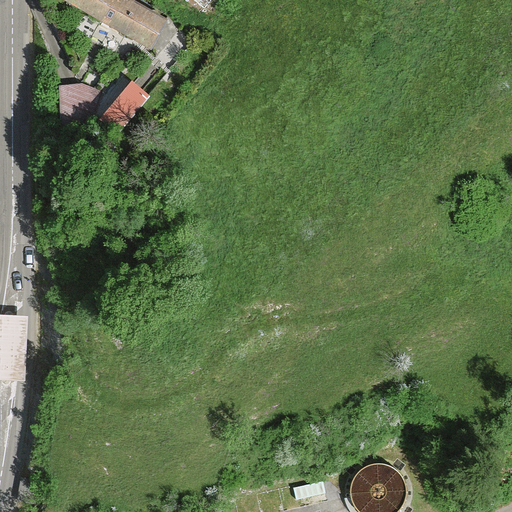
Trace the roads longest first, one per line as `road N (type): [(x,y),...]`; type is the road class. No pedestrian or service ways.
road 1 (secondary): [(12,0),(13,256)]
road 2 (secondary): [(3,440),(26,346),(13,256)]
